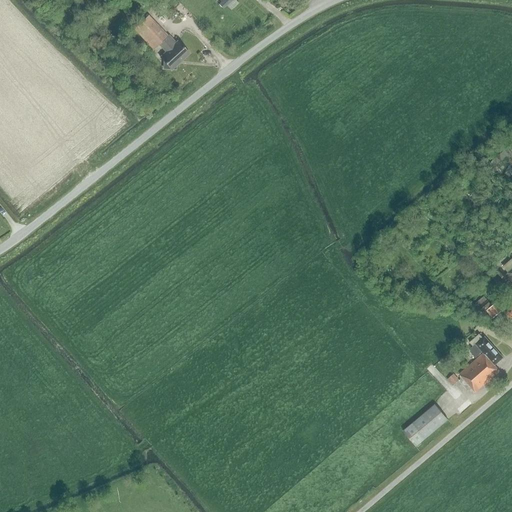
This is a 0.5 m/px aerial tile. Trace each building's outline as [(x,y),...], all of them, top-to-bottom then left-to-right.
[(231,1),(230,0),(221,0),(218,4),(222,9),(231,1)] [(175,44),(168,36),(148,16),(134,29),(153,50),(159,45),(166,52),(160,58),(164,62),(164,69),(171,69),(172,70),(173,69),(176,69),(176,66),(189,54),(178,41),(175,44)] [(504,182),(511,174),(511,154),(507,149),(489,164),(504,182)] [(500,283),(501,284),(501,283),(493,274),(488,278),(495,286),(500,283)] [(481,313),(491,305),(484,297),(474,305),(481,313)] [(511,320),(511,319),(511,303),(509,300),(502,305),(499,301),(486,311),(493,318),(502,310),(511,320)] [(494,365),(503,358),(484,337),(483,338),(479,334),(469,343),(472,346),(470,348),(469,352),(473,356),(477,356),(482,352),(483,353),(459,374),(475,393),(500,371),(494,365)] [(448,376),(454,382),(460,376),(455,370),(448,376)] [(447,420),(434,404),(402,431),(415,447),(447,420)]
